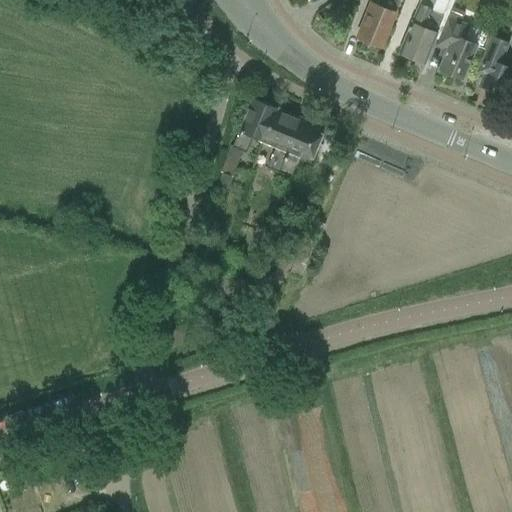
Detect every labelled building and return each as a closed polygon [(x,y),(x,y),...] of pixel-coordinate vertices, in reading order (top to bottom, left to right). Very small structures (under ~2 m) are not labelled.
[(371,0),(364,19),(357,37),(380,47),(387,28),(393,13),(398,0),(371,0)] [(406,36),(398,54),(423,64),(431,46),(436,33),(435,33),(442,16),(430,11),(434,0),(420,0),(415,13),(406,36)] [(445,22),(437,41),(448,45),(438,70),(444,73),(446,76),(452,78),(455,78),(461,80),(469,62),(477,44),(463,39),(468,26),(460,23),(463,16),(450,11),(445,22)] [(493,35),(485,53),(478,71),(485,74),(479,87),(501,96),(511,70),(511,68),(501,64),(510,42),(493,35)] [(258,141),(262,142),(275,110),(275,108),(252,98),(233,147),(242,151),(244,152),(250,137),(258,140),(258,141)] [(267,168),(278,173),(299,120),(289,115),(288,113),(282,110),(280,112),(275,110),(262,142),(275,148),(267,168)] [(299,120),(278,173),(288,177),(290,177),(297,159),(308,163),(322,129),(318,127),(318,125),(311,122),(309,124),(299,120)] [(230,146),(219,172),(222,173),(230,176),(232,177),(242,151),(233,147),(230,146)] [(216,188),(224,192),(230,176),(222,173),(216,188)] [(278,173),(275,180),(285,184),(288,177),(278,173)] [(223,272),(216,293),(229,296),(235,275),(223,272)] [(175,326),(169,344),(179,346),(184,328),(175,326)]
